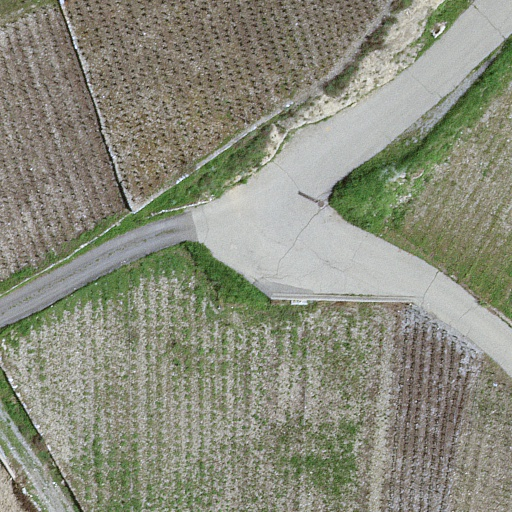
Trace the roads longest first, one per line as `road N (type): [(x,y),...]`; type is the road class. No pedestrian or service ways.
road 1 (unclassified): [(511,354),(415,280),(300,235),(282,203),(307,168),(431,77),(511,1)]
road 2 (track): [(283,208),(152,234),(0,308)]
